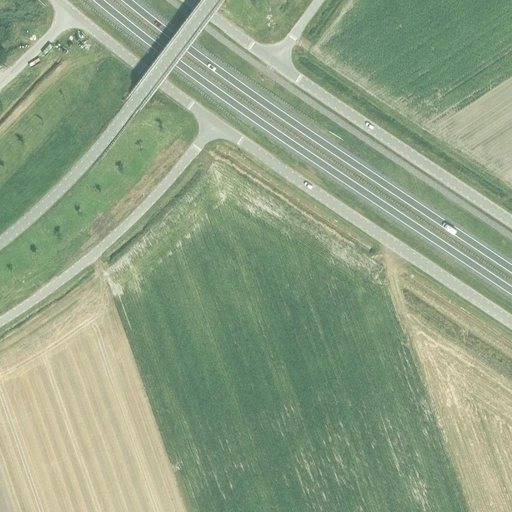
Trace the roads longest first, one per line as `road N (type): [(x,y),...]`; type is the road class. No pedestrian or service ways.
road 1 (trunk): [(99,0),(188,71),(511,293)]
road 2 (trunk): [(511,266),(127,0)]
road 3 (unclassified): [(218,124),(511,323)]
road 4 (unclassified): [(0,242),(100,146),(211,0)]
road 5 (unclassified): [(0,322),(110,239),(218,124)]
road 6 (tertiary): [(275,62),(511,221)]
road 7 (unclassified): [(70,12),(218,124)]
